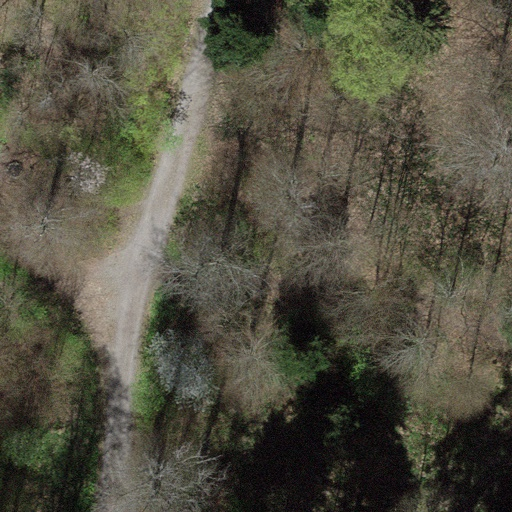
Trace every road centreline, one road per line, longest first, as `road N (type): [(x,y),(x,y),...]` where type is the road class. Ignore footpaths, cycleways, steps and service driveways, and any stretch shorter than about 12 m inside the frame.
road 1 (track): [(119,511),(131,319),(222,0)]
road 2 (track): [(125,412),(0,232)]
